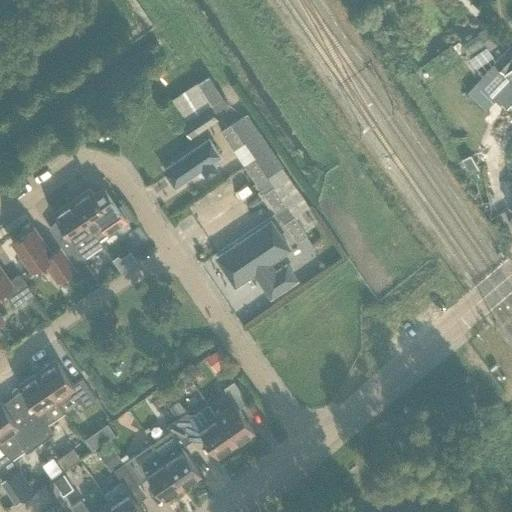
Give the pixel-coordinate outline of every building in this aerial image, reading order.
[(488,49),(506,37),(491,23),(477,33),(478,34),(486,46),(488,49)] [(478,34),(461,45),(468,57),(486,46),(478,34)] [(504,73),(511,65),(511,45),(510,44),(493,62),(504,73)] [(208,75),(168,102),(182,122),(184,121),(209,105),(209,104),(215,112),(227,103),(208,75)] [(184,121),(182,122),(191,136),(219,118),(215,112),(209,104),(209,105),(184,121)] [(243,115),(231,124),(269,178),(281,170),(243,115)] [(231,124),(220,131),(258,186),(269,178),(231,124)] [(212,166),(220,161),(208,142),(162,172),(175,191),(200,175),(204,182),(217,174),(212,166)] [(281,170),(269,178),(295,217),(306,232),(315,226),(304,209),(307,207),(281,170)] [(238,174),(186,208),(197,224),(249,191),(238,174)] [(269,178),(258,186),(285,224),(295,217),(269,178)] [(72,200),(102,244),(103,244),(100,239),(117,227),(120,232),(131,225),(129,222),(118,206),(116,204),(106,211),(90,187),(72,200)] [(213,249),(265,214),(254,197),(201,233),(213,249)] [(69,236),(59,243),(61,246),(74,264),(102,244),(72,200),(53,212),(69,236)] [(124,203),(118,206),(129,222),(134,218),(124,203)] [(295,217),(285,224),(298,243),(308,236),(306,232),(295,217)] [(269,223),(213,261),(235,292),(254,279),(270,303),(298,284),(286,266),(276,274),(270,265),(289,252),(269,223)] [(77,269),(74,264),(61,246),(51,252),(33,226),(12,241),(32,270),(44,262),(57,282),(77,269)] [(139,226),(130,232),(138,244),(147,237),(147,236),(139,226)] [(16,305),(33,294),(20,274),(10,281),(0,266),(0,292),(5,289),(16,305)] [(3,338),(0,340),(0,352),(0,353),(9,347),(3,338)] [(216,371),(229,362),(220,348),(206,357),(216,371)] [(37,372),(57,400),(68,393),(75,403),(83,398),(89,406),(99,400),(86,381),(75,388),(56,359),(37,372)] [(53,434),(46,423),(64,411),(57,400),(37,372),(19,384),(29,399),(19,406),(42,441),(53,434)] [(217,415),(236,444),(255,432),(238,408),(248,401),(234,380),(224,387),(235,403),(217,415)] [(9,413),(0,399),(0,439),(12,457),(24,449),(26,452),(42,441),(19,406),(9,413)] [(179,400),(171,406),(179,416),(186,410),(179,400)] [(187,412),(177,419),(191,439),(192,440),(201,433),(218,457),(236,444),(217,415),(208,403),(192,413),(190,412),(188,413),(187,412)] [(170,430),(152,443),(163,459),(183,488),(201,475),(182,447),(192,440),(191,439),(177,419),(167,426),(170,430)] [(108,424),(99,430),(107,441),(116,434),(108,424)] [(0,465),(12,457),(0,439),(0,465)] [(164,500),(183,488),(163,459),(152,443),(124,462),(139,483),(148,477),(164,500)] [(98,453),(111,471),(124,462),(111,444),(98,453)] [(143,511),(129,490),(139,483),(124,462),(114,469),(121,479),(119,480),(118,483),(104,493),(110,502),(116,511),(143,511)] [(33,491),(21,471),(14,475),(21,485),(12,491),(18,501),(33,491)] [(64,474),(54,480),(64,494),(73,488),(64,474)] [(116,511),(110,502),(96,511),(89,511),(81,499),(71,506),(75,511),(116,511)]
